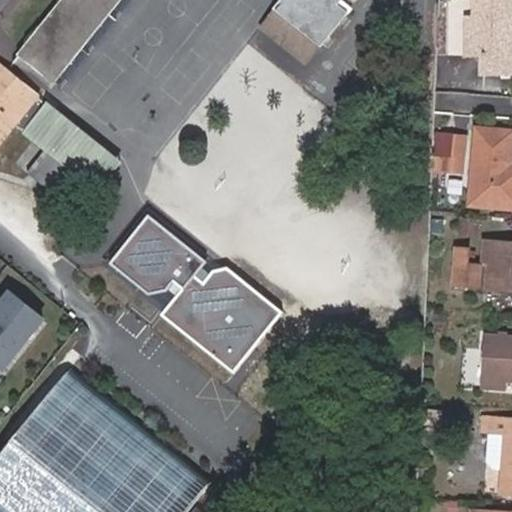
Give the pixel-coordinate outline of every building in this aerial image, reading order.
[(64,0),(18,58),(54,87),(124,0),(278,0),(271,9),(322,49),(349,15),(339,7),(344,0),(64,0)] [(511,0),(472,0),(472,15),(471,54),(481,54),(480,72),(510,73),(511,0)] [(322,49),(271,9),(257,27),(308,67),(322,49)] [(463,54),(471,54),(472,15),(464,15),(463,54)] [(0,142),(38,96),(0,65),(0,142)] [(23,136),(98,196),(122,164),(48,104),(23,136)] [(511,130),(478,127),(471,204),(511,207),(511,170),(509,170),(511,133),(511,130)] [(464,173),(466,133),(435,131),(433,171),(464,173)] [(183,288),(161,315),(233,373),(283,312),(227,268),(213,271),(203,283),(193,275),(205,260),(148,215),(110,262),(148,293),(164,290),(172,279),(183,288)] [(511,245),(486,243),(484,264),(471,263),(472,248),(457,247),(455,284),(482,286),(503,288),(503,280),(511,280),(511,245)] [(511,280),(503,280),(503,288),(511,288),(511,280)] [(0,287),(0,370),(0,371),(40,316),(0,287)] [(483,374),(508,376),(511,376),(511,337),(486,336),(483,374)] [(237,379),(259,397),(280,371),(258,353),(237,379)] [(0,459),(0,511),(207,511),(206,511),(205,510),(203,510),(201,511),(200,511),(190,511),(216,479),(77,365),(0,459)] [(507,387),(508,376),(483,374),(482,384),(507,387)] [(511,419),(491,417),(490,433),(487,465),(503,466),(500,492),(511,492),(511,419)]
